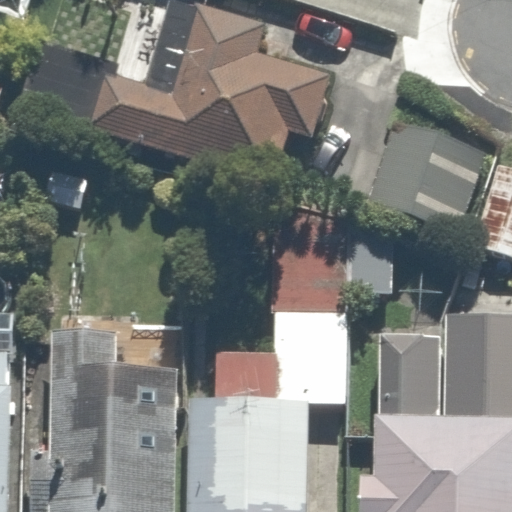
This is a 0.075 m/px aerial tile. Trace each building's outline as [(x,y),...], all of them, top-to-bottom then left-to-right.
[(211,22),(183,109),(117,88),(120,78),(52,57),(31,122),(266,198),(326,150),(346,90),(269,66),(277,43),(211,22)] [(511,171),(398,134),(369,221),(511,267),(511,171)] [(228,410),(206,409),(204,511),(324,511),(325,417),(365,418),(367,301),(401,302),(402,238),(276,237),(275,364),(229,363),(228,410)] [(0,511),(29,511),(38,347),(15,346),(16,325),(0,324),(0,511)] [(61,329),(61,460),(43,460),(42,511),(186,511),(188,368),(151,368),(151,329),(61,329)] [(511,511),(511,381),(450,381),(451,343),(396,342),(394,487),(374,487),(373,511),(511,511)]
